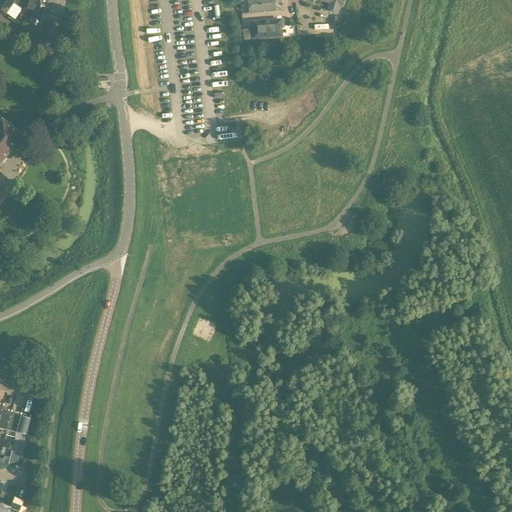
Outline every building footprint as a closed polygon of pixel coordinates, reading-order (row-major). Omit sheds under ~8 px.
[(0,0),(0,10),(5,14),(11,6),(15,5),(24,11),(27,0),(0,0)] [(46,0),(27,0),(24,11),(33,13),(30,24),(40,27),(43,18),(46,19),(48,12),(45,11),(47,3),(46,2),(46,0)] [(276,10),(275,0),(247,0),(248,12),(276,10)] [(333,27),(339,29),(342,18),(336,17),(333,27)] [(283,36),(282,18),(252,19),(252,37),(283,36)] [(0,162),(21,134),(2,120),(0,123),(0,162)] [(2,408),(0,416),(0,428),(6,430),(11,410),(2,408)] [(6,430),(15,433),(21,413),(11,410),(6,430)] [(21,413),(15,433),(25,436),(31,416),(21,413)] [(11,504),(7,511),(18,511),(20,510),(21,500),(14,497),(11,504)] [(0,511),(7,511),(11,504),(2,501),(0,506),(0,511)]
